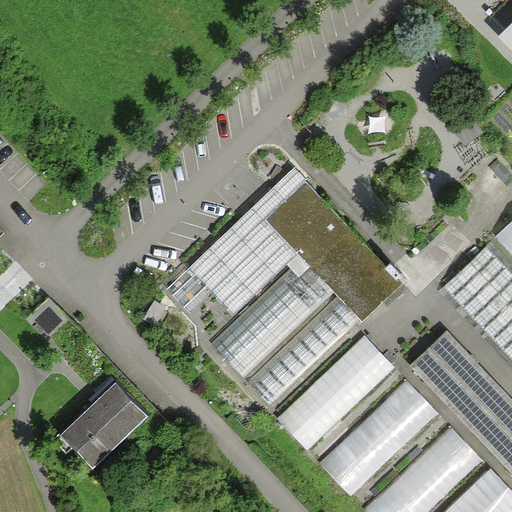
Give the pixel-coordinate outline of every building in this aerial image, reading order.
[(511,18),(502,28),(511,37),(511,18)] [(386,294),(389,291),(401,279),(310,185),(267,226),(301,261),(212,346),(240,375),(329,290),(336,297),(249,381),(271,404),(386,294)] [(511,228),(501,238),(511,249),(511,228)] [(511,363),(511,278),(482,249),(440,293),(511,363)] [(55,334),(76,317),(60,297),(39,314),(55,334)] [(149,452),(172,432),(82,331),(59,351),(99,396),(60,431),(92,467),(131,432),(149,452)] [(511,469),(511,399),(446,334),(410,369),(511,469)] [(306,446),(307,445),(394,373),(365,340),(278,412),(306,446)] [(348,493),(349,491),(439,419),(410,383),(319,457),(348,493)] [(369,511),(428,511),(479,465),(451,428),(364,506),(369,511)] [(511,511),(511,496),(491,471),(442,511),(511,511)]
